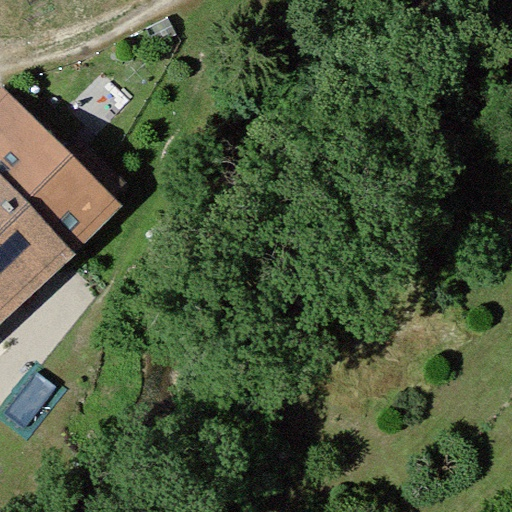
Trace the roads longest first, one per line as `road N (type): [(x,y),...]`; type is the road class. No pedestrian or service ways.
road 1 (unknown): [(0,452),(194,223)]
road 2 (track): [(0,66),(156,0)]
